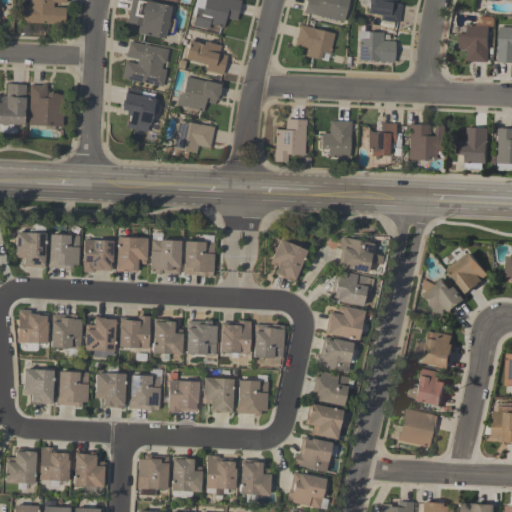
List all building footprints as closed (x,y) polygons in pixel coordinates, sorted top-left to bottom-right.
[(64,0),(26,0),(26,6),(23,6),(22,23),(64,24),(64,6),(65,6),(64,0)] [(171,7),(138,0),(130,0),(124,31),(164,39),(171,7)] [(240,2),(232,0),(196,0),(191,26),(208,30),(208,25),(222,28),(224,19),(235,21),(240,2)] [(347,0),(305,0),(303,13),(342,22),(347,0)] [(367,0),(366,13),(380,15),(380,21),(398,23),(400,4),(391,3),(391,0),(367,0)] [(465,62),(487,62),(488,26),(458,25),(457,48),(465,49),(465,62)] [(318,60),(320,52),(329,54),(334,33),(298,26),(294,46),(306,48),(304,57),(318,60)] [(511,27),(498,27),(497,63),(511,63),(511,27)] [(393,62),(394,41),(382,41),(382,32),(358,32),(357,61),(393,62)] [(222,75),(225,56),(218,55),(220,46),(188,40),(184,60),(205,64),(204,72),(222,75)] [(120,79),(161,86),(168,49),(128,41),(125,60),(124,60),(120,79)] [(204,103),(216,105),(219,84),(183,77),(177,106),(202,111),(204,103)] [(0,124),(23,125),(24,85),(5,84),(5,96),(0,95),(0,124)] [(61,126),(62,94),(45,94),(46,85),(28,85),(27,125),(61,126)] [(147,133),(153,99),(123,93),(120,110),(128,112),(125,128),(147,133)] [(286,155),(304,155),(305,120),(284,119),(284,130),(274,130),(273,162),(286,162),(286,155)] [(196,146),(209,149),(213,127),(178,121),(173,149),(195,153),(196,146)] [(320,149),(327,149),(327,158),(349,159),(350,121),(328,121),(328,134),(320,133),(320,149)] [(407,159),(437,160),(437,152),(443,152),(444,126),(433,126),(433,136),(427,136),(427,125),(408,125),(407,159)] [(457,163),(485,163),(486,128),(466,127),(465,140),(457,140),(457,163)] [(511,128),(498,128),(496,170),(508,171),(508,162),(511,162),(511,128)] [(43,268),(44,233),(14,232),(13,258),(21,258),(21,267),(43,268)] [(78,236),(48,235),(46,267),(76,268),(78,236)] [(145,238),(115,237),(114,272),(136,272),(136,264),(145,264),(145,238)] [(359,240),(341,237),(336,268),(367,272),(370,252),(357,250),(359,240)] [(81,271),(110,272),(111,240),(81,240),(81,271)] [(178,273),(179,241),(149,240),(148,273),(178,273)] [(273,275),(293,282),(305,250),(277,240),(269,263),(276,265),(273,275)] [(182,273),(212,274),(213,242),(183,242),(182,273)] [(465,294),(488,276),(469,252),(446,269),(465,294)] [(361,306),(364,292),(369,293),(372,278),(335,271),(329,301),(361,306)] [(450,289),(441,277),(418,295),(438,320),(464,299),(454,286),(450,289)] [(362,310),(338,306),(336,314),(327,312),(324,334),(358,340),(362,310)] [(15,343),(45,344),(46,316),(29,315),(29,310),(16,310),(15,343)] [(49,348),(79,349),(80,316),(50,315),(49,348)] [(148,317),(135,316),(135,320),(118,319),(117,348),(147,349),(148,317)] [(83,351),(113,352),(113,319),(92,319),(92,325),(84,324),(83,351)] [(181,330),(173,329),(173,321),(151,320),(151,354),(180,354),(181,330)] [(215,322),(185,321),(184,354),(214,355),(215,322)] [(248,354),(249,323),(219,322),(218,353),(248,354)] [(251,358),(282,359),(282,325),(252,324),(251,358)] [(417,363),(447,369),(454,337),(424,330),(417,363)] [(352,344),(323,337),(316,366),(345,373),(352,344)] [(441,405),(444,382),(438,381),(439,372),(417,369),(415,387),(407,386),(405,401),(441,405)] [(51,370),(22,370),(21,396),(29,396),(29,403),(51,403),(51,370)] [(86,405),(87,373),(57,372),(55,405),(86,405)] [(346,376),(315,372),(312,402),(343,405),(346,376)] [(93,398),(101,399),(101,407),(122,408),(123,374),(94,373),(93,398)] [(128,409),(158,410),(158,376),(129,375),(128,409)] [(231,379),(201,378),(201,404),(209,404),(209,412),(231,413),(231,379)] [(196,382),(166,381),(166,413),(177,413),(177,411),(195,411),(196,382)] [(235,413),(265,414),(266,382),(236,381),(235,413)] [(310,435),(336,439),(341,410),(308,405),(304,425),(312,426),(310,435)] [(430,447),(434,414),(402,410),(397,443),(430,447)] [(511,410),(499,411),(499,414),(492,414),(492,439),(502,439),(502,443),(511,443),(511,410)] [(324,473),(331,444),(300,437),(294,466),(324,473)] [(37,480),(66,481),(67,453),(51,453),(51,448),(38,447),(37,480)] [(3,483),(33,484),(34,452),(13,451),(13,463),(4,462),(3,483)] [(101,487),(102,467),(94,467),(94,455),(73,454),(72,486),(101,487)] [(221,489),(233,490),(234,462),(217,461),(217,456),(205,456),(204,494),(221,494),(221,489)] [(136,457),(136,489),(166,490),(167,458),(150,457),(150,458),(136,457)] [(169,492),(199,493),(199,471),(191,471),(191,459),(170,459),(169,492)] [(261,463),(239,462),(238,495),(268,495),(269,474),(260,474),(261,463)] [(325,480),(292,472),(285,501),(318,509),(325,480)] [(411,511),(412,502),(396,502),(396,505),(379,504),(378,511),(411,511)] [(452,511),(453,504),(420,503),(419,511),(452,511)] [(460,511),(493,511),(494,504),(460,503),(460,511)]
